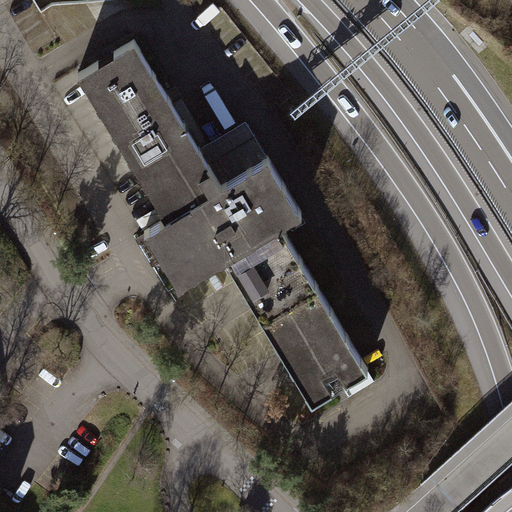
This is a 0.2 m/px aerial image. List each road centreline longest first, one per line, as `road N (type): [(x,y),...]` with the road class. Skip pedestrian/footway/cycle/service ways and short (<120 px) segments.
road 1 (motorway): [(263,0),(427,214),(470,289),(511,399)]
road 2 (residential): [(276,511),(111,352),(0,190)]
road 3 (motorway): [(310,0),(385,84),(511,277)]
road 4 (motorway): [(511,197),(445,79)]
